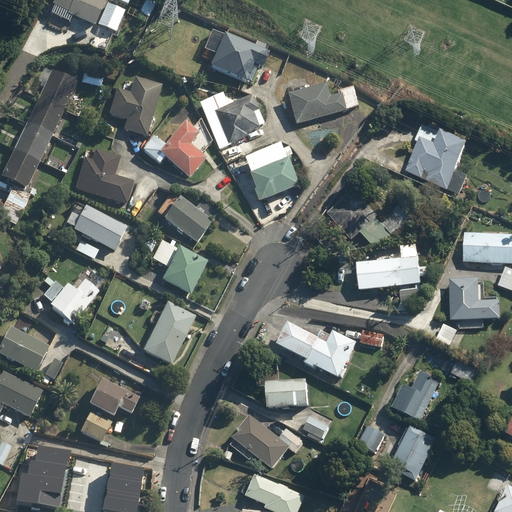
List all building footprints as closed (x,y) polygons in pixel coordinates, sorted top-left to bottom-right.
[(103,2),(99,0),(49,0),(45,9),(92,29),(103,2)] [(123,13),(106,6),(97,28),(114,35),(123,13)] [(221,38),(215,54),(208,71),(243,86),(250,69),(259,72),(265,56),(221,38)] [(0,181),(25,193),(75,86),(48,73),(0,178),(0,181)] [(105,119),(125,125),(122,134),(145,140),(160,88),(142,83),(131,80),(126,97),(113,93),(105,119)] [(337,94),(338,98),(328,101),(324,88),(286,97),(290,113),(294,127),(344,115),(344,113),(356,110),(351,90),(337,94)] [(259,132),(257,129),(262,127),(250,99),(212,115),(212,116),(207,118),(215,137),(220,135),(223,143),(226,148),(246,140),(245,138),(259,132)] [(182,127),(180,129),(178,128),(174,133),(175,135),(157,156),(170,167),(187,182),(204,162),(189,149),(196,140),(182,127)] [(468,180),(455,175),(465,148),(442,140),(443,138),(445,133),(428,127),(426,130),(420,128),(413,144),(416,145),(405,176),(421,183),(424,176),(427,177),(425,185),(447,194),(460,199),(468,180)] [(133,185),(114,179),(120,161),(92,152),(89,163),(82,161),(77,178),(72,192),(125,209),(133,185)] [(297,189),(285,162),(244,179),(256,207),(297,189)] [(28,196),(11,189),(0,212),(0,221),(14,228),(28,196)] [(381,228),(374,221),(377,218),(353,193),(326,218),(350,244),(358,236),(372,248),(394,243),(408,230),(394,215),(381,228)] [(155,215),(162,220),(160,224),(194,248),(209,226),(175,202),(170,210),(162,205),(155,215)] [(83,210),(77,222),(68,218),(63,228),(72,233),(69,240),(77,245),(78,243),(85,246),(86,243),(112,255),(124,230),(83,210)] [(511,239),(463,236),(461,266),(511,268),(511,239)] [(97,252),(79,244),(74,254),(92,263),(97,252)] [(174,253),(158,244),(149,263),(166,271),(159,284),(189,299),(206,264),(176,250),(174,253)] [(427,270),(419,270),(418,262),(354,266),(356,294),(399,291),(400,305),(421,304),(420,289),(420,280),(427,280),(427,270)] [(511,273),(503,270),(496,289),(511,294),(511,273)] [(83,283),(75,292),(70,288),(68,291),(65,289),(63,292),(46,278),(34,293),(50,306),(46,310),(56,319),(70,329),(98,295),(83,283)] [(483,330),(483,323),(499,323),(499,304),(478,304),(477,282),(449,282),(449,324),(452,324),(452,330),(483,330)] [(164,307),(153,330),(151,329),(140,355),(156,362),(170,369),(192,320),(164,307)] [(308,367),(318,343),(287,329),(276,352),(308,367)] [(62,366),(44,357),(47,351),(8,330),(0,344),(0,358),(34,376),(35,375),(52,384),(62,366)] [(472,340),(454,330),(445,346),(462,356),(472,340)] [(383,337),(362,332),(359,346),(381,350),(383,337)] [(356,347),(332,335),(326,347),(322,345),(310,369),(324,376),(338,383),(356,347)] [(455,364),(449,374),(470,386),(476,375),(455,364)] [(420,372),(412,391),(403,387),(391,413),(404,419),(420,426),(441,382),(420,372)] [(0,411),(1,409),(27,422),(40,396),(0,375),(0,411)] [(98,382),(90,400),(85,409),(110,422),(114,412),(128,419),(137,401),(98,382)] [(305,382),(264,384),(265,413),(306,411),(305,382)] [(110,425),(87,414),(77,435),(99,447),(110,425)] [(249,464),(253,459),(271,473),(287,454),(292,458),(303,445),(286,432),(278,442),(249,418),(230,440),(234,444),(230,449),(249,464)] [(328,428),(310,418),(302,432),(320,442),(328,428)] [(415,488),(435,444),(408,432),(388,477),(415,488)] [(0,467),(2,469),(11,449),(0,444),(0,467)] [(22,471),(17,501),(61,508),(70,453),(38,447),(35,462),(28,460),(26,472),(22,471)] [(112,463),(104,511),(107,511),(137,511),(144,468),(112,463)] [(509,480),(491,473),(484,489),(502,496),(509,480)] [(245,500),(266,509),(264,511),(299,511),(305,500),(255,478),(245,500)] [(511,511),(511,492),(507,490),(496,511),(511,511)]
